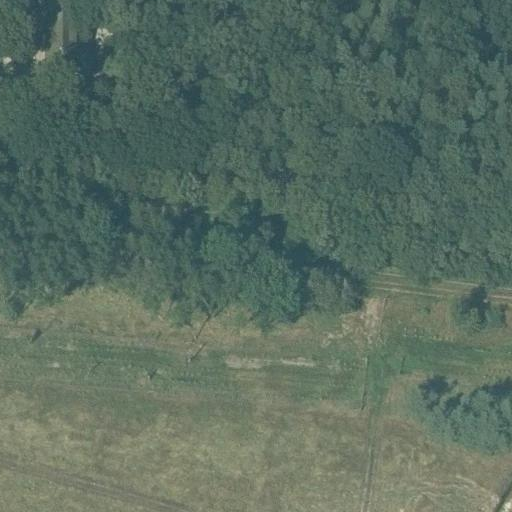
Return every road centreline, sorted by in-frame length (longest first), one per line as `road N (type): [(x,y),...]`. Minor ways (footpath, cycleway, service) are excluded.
road 1 (unclassified): [(295,193),(0,158)]
road 2 (unclassified): [(295,193),(511,218)]
road 3 (unclassified): [(295,193),(236,0)]
